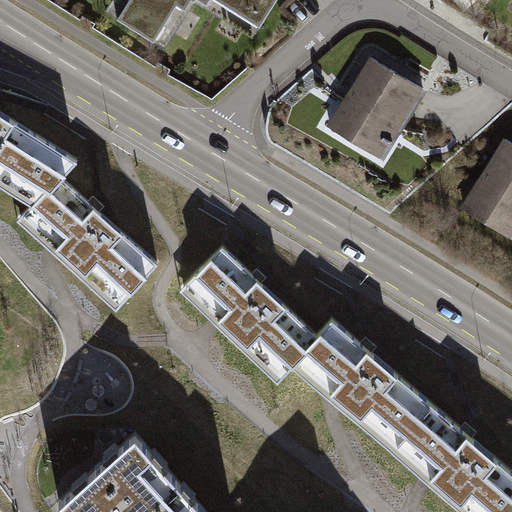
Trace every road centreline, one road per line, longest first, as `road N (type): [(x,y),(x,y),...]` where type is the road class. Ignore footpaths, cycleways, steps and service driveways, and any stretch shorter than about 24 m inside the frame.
road 1 (residential): [(511,85),(371,4),(347,11),(253,91),(211,151)]
road 2 (secondary): [(511,336),(211,151)]
road 3 (secondary): [(211,151),(0,25)]
